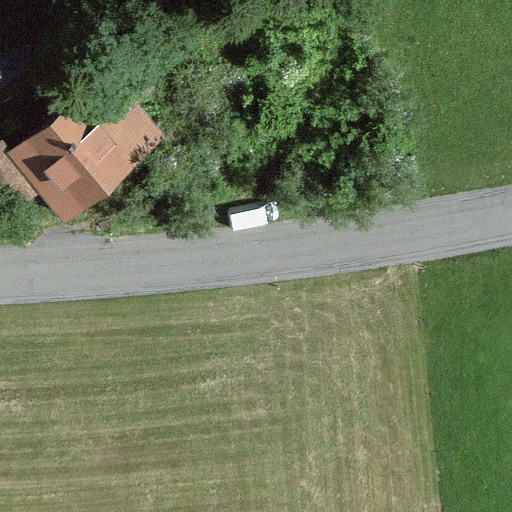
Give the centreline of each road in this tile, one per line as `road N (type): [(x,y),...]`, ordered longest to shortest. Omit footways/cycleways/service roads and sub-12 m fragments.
road 1 (tertiary): [(511,213),(238,255),(0,275)]
road 2 (track): [(111,0),(0,80)]
